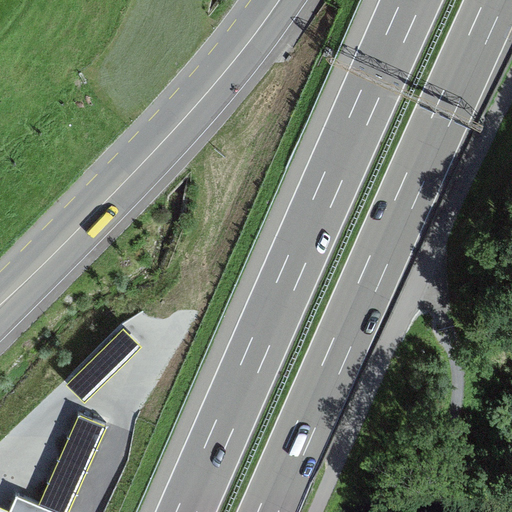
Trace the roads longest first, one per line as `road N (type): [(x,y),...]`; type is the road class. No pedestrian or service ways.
road 1 (motorway): [(413,0),(187,511)]
road 2 (motorway): [(270,511),(496,0)]
road 3 (primary): [(279,0),(189,113),(0,303)]
road 4 (track): [(431,511),(459,395),(429,263)]
